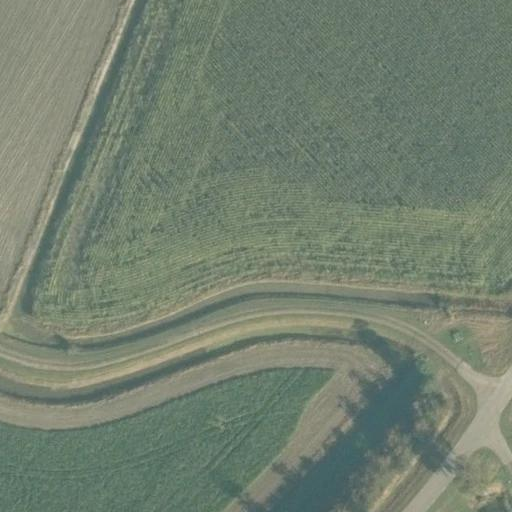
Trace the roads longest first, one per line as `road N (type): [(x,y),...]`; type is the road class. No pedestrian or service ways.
road 1 (track): [(499,400),(408,329),(329,310),(242,316),(99,363),(62,367),(0,351)]
road 2 (tertiary): [(415,511),(511,381)]
